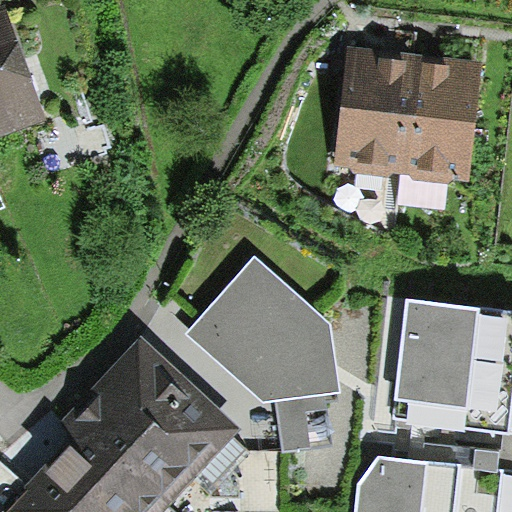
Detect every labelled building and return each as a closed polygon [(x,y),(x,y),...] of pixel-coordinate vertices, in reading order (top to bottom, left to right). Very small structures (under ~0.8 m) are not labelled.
[(8,15),(0,17),(0,142),(46,127),(8,15)] [(395,170),(405,62),(331,56),(322,164),(395,170)] [(478,68),(405,62),(395,170),(469,176),(478,68)] [(260,404),(278,402),(281,449),(326,445),(319,397),(339,394),(330,328),(256,260),(188,333),(260,404)] [(511,312),(402,301),(390,421),(511,433),(511,312)] [(140,342),(0,506),(0,511),(159,511),(236,423),(140,342)] [(511,511),(511,469),(377,455),(357,485),(353,511),(511,511)]
